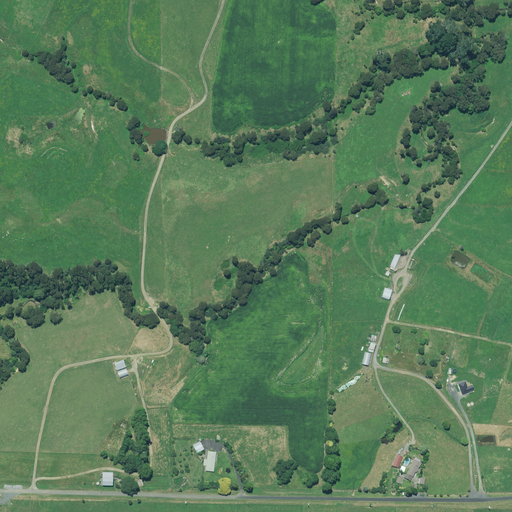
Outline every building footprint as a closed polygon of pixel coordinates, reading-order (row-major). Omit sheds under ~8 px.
[(395,268),(400,256),(395,254),(390,266),(391,267),(390,269),(395,271),(396,269),(395,268)] [(392,290),(385,288),(382,297),(389,299),(392,290)] [(372,354),(365,352),(362,364),(369,366),(372,354)] [(126,367),(124,360),(115,363),(117,370),(126,367)] [(129,375),(126,369),(118,372),(120,378),(129,375)] [(204,449),(200,442),(193,445),(197,453),(204,449)] [(216,452),(208,451),(207,460),(204,460),(204,466),(207,466),(206,471),(214,472),(216,452)] [(403,456),(397,454),(393,466),(398,468),(403,456)] [(404,477),(410,481),(413,476),(413,477),(418,467),(419,468),(423,462),(415,458),(407,473),(406,473),(404,477)] [(113,473),(103,472),(103,485),(113,486),(113,473)]
